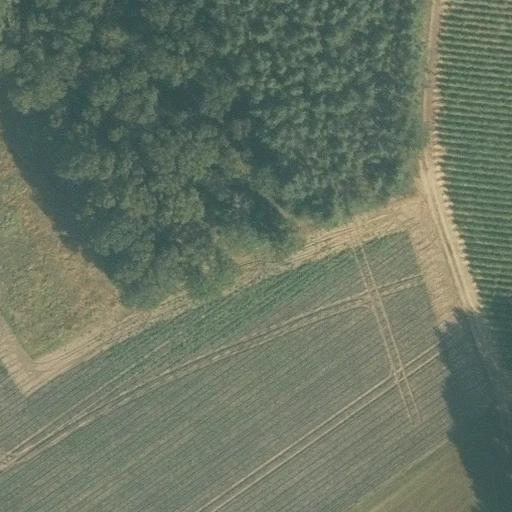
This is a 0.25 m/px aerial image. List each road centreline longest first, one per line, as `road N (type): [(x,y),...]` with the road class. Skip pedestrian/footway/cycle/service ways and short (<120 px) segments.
road 1 (track): [(54,0),(195,71),(294,223),(426,178)]
road 2 (track): [(434,0),(426,178),(511,464)]
